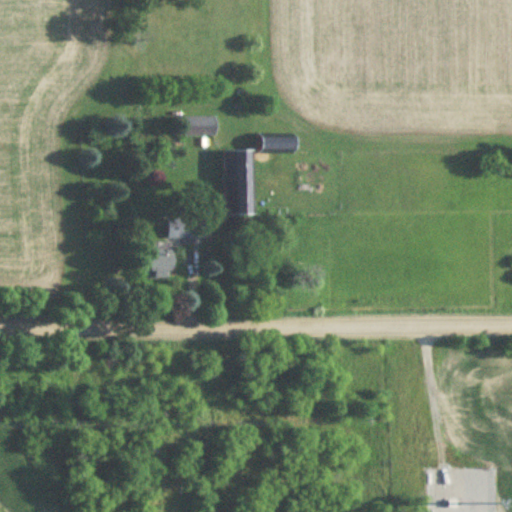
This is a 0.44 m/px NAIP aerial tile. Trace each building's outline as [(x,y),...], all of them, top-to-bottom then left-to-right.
[(183,138),(214,138),(214,118),(183,118),(183,138)] [(255,136),(255,155),(295,155),(295,136),(255,136)] [(252,216),(251,152),(223,152),(223,216),(252,216)] [(205,239),(205,220),(162,220),(162,239),(205,239)] [(172,244),(146,244),(146,279),(172,279),(172,244)]
